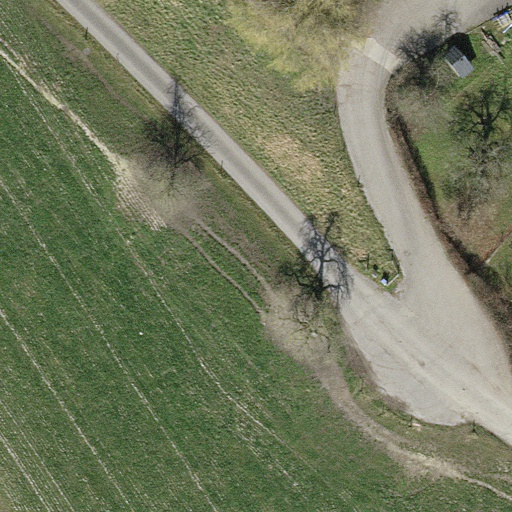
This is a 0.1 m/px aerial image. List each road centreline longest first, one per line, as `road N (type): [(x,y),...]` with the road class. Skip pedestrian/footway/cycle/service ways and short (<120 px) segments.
road 1 (track): [(74,0),(423,352)]
road 2 (track): [(423,352),(440,293),(371,148),(366,75),(428,0)]
